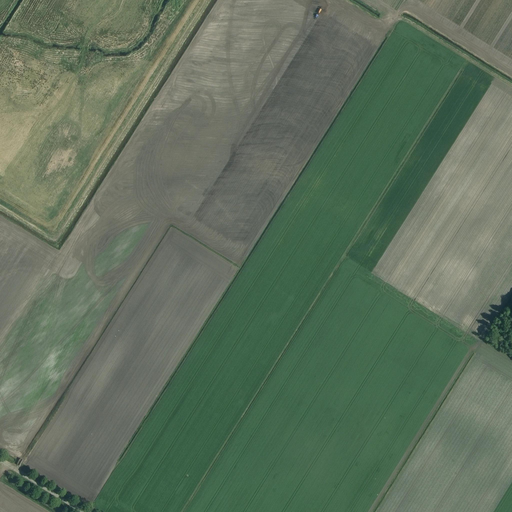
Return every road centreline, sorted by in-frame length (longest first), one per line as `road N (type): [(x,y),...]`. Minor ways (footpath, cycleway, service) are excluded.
road 1 (track): [(205,0),(57,235),(0,207)]
road 2 (track): [(511,85),(405,18),(375,21),(342,0)]
